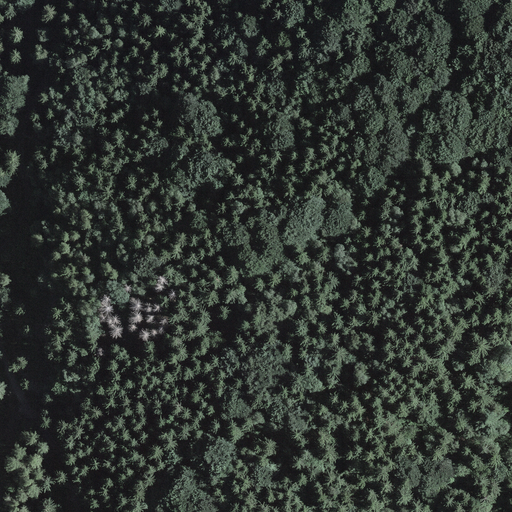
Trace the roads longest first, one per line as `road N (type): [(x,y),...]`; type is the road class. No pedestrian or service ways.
road 1 (track): [(64,0),(49,75),(22,127),(25,216),(0,252)]
road 2 (track): [(0,344),(13,380),(60,447),(79,511)]
